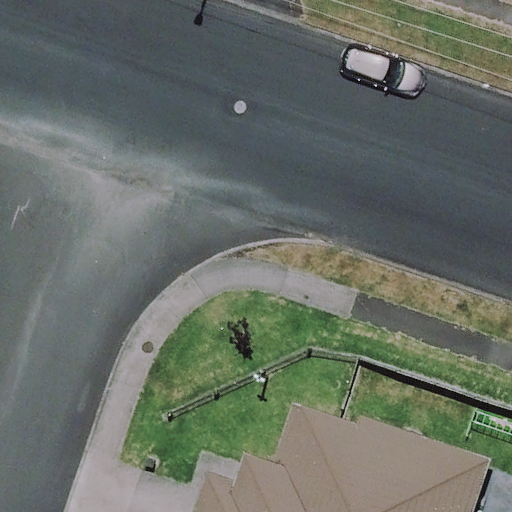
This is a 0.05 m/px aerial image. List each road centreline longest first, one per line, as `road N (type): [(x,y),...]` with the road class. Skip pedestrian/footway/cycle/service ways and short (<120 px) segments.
road 1 (residential): [(130,48),(0,453)]
road 2 (unclassified): [(130,48),(511,172)]
road 3 (unclassified): [(0,6),(130,48)]
